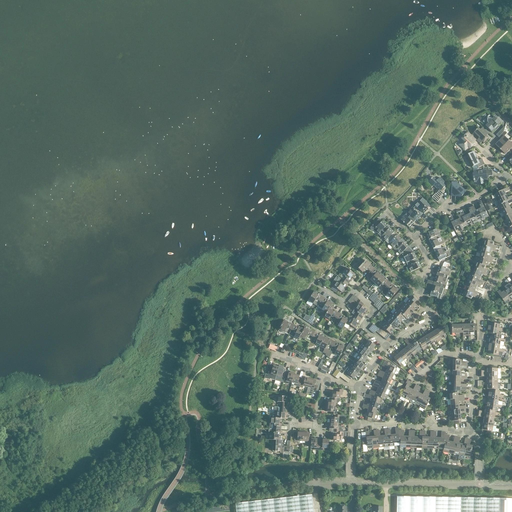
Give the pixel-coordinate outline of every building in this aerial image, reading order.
[(501,122),(495,116),(492,119),(491,118),(488,118),(488,122),(489,123),(485,126),(491,132),(501,122)] [(487,136),(489,134),(483,128),(481,130),(479,128),(475,132),(480,137),(477,140),(480,144),(482,142),(484,143),(489,138),(487,136)] [(474,142),(476,140),(468,132),(462,139),(464,140),(459,145),(465,150),(469,147),(470,148),(475,143),(474,142)] [(496,145),(501,150),(509,141),(504,136),(506,134),(504,132),(499,137),(501,139),(496,145)] [(511,143),(509,141),(501,150),(506,154),(511,149),(511,143)] [(472,167),(477,165),(479,168),(485,165),(482,159),(479,161),(474,152),(466,156),(472,167)] [(487,177),(493,176),(492,170),(489,170),(489,167),(483,168),(484,171),(480,172),(479,170),(474,171),(474,174),(475,182),(477,182),(478,185),(485,184),(484,181),(488,180),(487,177)] [(446,189),(445,187),(446,185),(445,184),(446,183),(440,178),(437,181),(434,177),(429,182),(433,186),(437,189),(439,188),(441,190),(439,192),(441,194),(446,189)] [(461,197),(466,192),(457,183),(452,182),(451,196),(461,197)] [(496,199),(497,201),(507,196),(505,193),(511,190),(510,187),(495,194),(497,198),(496,199)] [(438,202),(441,198),(436,194),(432,197),(438,202)] [(499,202),(500,205),(511,199),(511,196),(508,198),(507,196),(497,201),(497,202),(499,202)] [(419,200),(415,205),(424,214),(428,209),(430,206),(423,198),(420,201),(419,200)] [(500,212),(510,207),(509,204),(511,202),(511,199),(500,205),(499,206),(500,210),(499,211),(500,212)] [(481,209),(479,210),(484,220),(485,219),(485,218),(489,216),(481,201),(478,203),(481,209)] [(424,214),(415,205),(408,212),(417,221),(424,214)] [(484,220),(479,210),(476,211),(473,205),(470,206),(478,222),(482,220),(482,221),(484,220)] [(478,222),(470,206),(468,208),(471,214),(468,215),(473,225),(475,225),(474,223),(478,222)] [(505,216),(511,212),(511,209),(510,207),(500,212),(501,214),(503,213),(505,216)] [(467,226),(460,212),(459,210),(456,211),(458,216),(460,219),(457,220),(462,231),(464,230),(463,228),(467,226)] [(473,225),(468,215),(466,216),(464,214),(462,210),(460,212),(467,226),(470,224),(471,226),(473,225)] [(410,228),(417,221),(408,212),(409,213),(406,215),(405,215),(401,219),(410,228)] [(461,231),(462,231),(457,220),(455,222),(452,216),(449,217),(456,231),(460,229),(461,231)] [(379,219),(372,226),(371,227),(370,228),(370,229),(371,230),(372,230),(373,230),(374,230),(378,234),(387,225),(382,221),(379,219)] [(385,241),(394,232),(387,225),(378,234),(385,241)] [(430,243),(442,238),(440,234),(437,229),(426,234),(429,240),(430,243)] [(393,248),(401,239),(394,232),(385,241),(393,248)] [(435,252),(446,247),(442,238),(430,243),(435,252)] [(400,255),(402,253),(408,247),(409,246),(401,239),(393,248),(400,255)] [(483,246),(499,250),(500,247),(493,245),(494,242),(483,240),(483,242),(484,242),(483,246)] [(499,250),(483,246),(482,250),(481,250),(480,251),(491,254),(492,251),(499,253),(499,250)] [(403,258),(405,264),(406,263),(417,258),(414,253),(413,253),(411,249),(411,250),(408,247),(402,253),(404,258),(403,258)] [(446,247),(435,252),(439,262),(451,256),(446,247)] [(480,258),(496,262),(497,259),(491,257),(491,254),(480,251),(480,253),(481,253),(480,258)] [(421,267),(417,258),(406,263),(408,266),(407,267),(410,273),(421,267)] [(496,262),(480,258),(479,262),(478,261),(477,263),(486,265),(488,266),(489,263),(496,265),(496,262)] [(366,269),(370,272),(374,268),(366,260),(358,269),(362,273),(366,269)] [(477,263),(475,262),(475,264),(476,264),(474,268),(475,269),(490,275),(491,272),(485,269),(486,265),(477,263)] [(439,266),(436,276),(447,279),(448,276),(449,276),(451,270),(439,266)] [(339,277),(344,280),(344,281),(349,284),(355,275),(346,268),(345,267),(338,276),(339,277)] [(382,275),(374,268),(370,272),(366,276),(374,284),(382,275)] [(489,278),(490,275),(475,269),(474,272),(471,271),(471,273),(481,277),(482,275),(489,278)] [(482,284),(485,286),(486,283),(480,280),(481,277),(471,273),(470,275),(468,279),(471,279),(471,280),(482,284)] [(390,283),(382,275),(374,284),(379,287),(382,283),(386,287),(390,283)] [(436,276),(433,285),(445,289),(448,280),(447,279),(436,276)] [(342,293),(349,284),(344,281),(344,280),(339,277),(337,280),(338,281),(337,282),(336,282),(331,289),(336,293),(338,290),(342,293)] [(485,286),(482,284),(471,280),(469,283),(467,283),(466,284),(476,289),(477,286),(484,289),(485,286)] [(398,290),(390,283),(386,287),(381,293),(385,296),(387,295),(391,298),(398,290)] [(466,291),(480,297),(482,294),(475,291),(476,289),(466,284),(465,286),(468,287),(466,290),(466,291)] [(443,295),(445,289),(433,285),(431,291),(432,292),(431,295),(441,299),(442,295),(443,295)] [(466,291),(466,290),(465,290),(463,294),(462,294),(461,295),(472,300),(473,297),(479,300),(480,297),(466,291)] [(314,291),(308,301),(306,304),(311,307),(313,304),(317,307),(323,297),(314,291)] [(511,301),(505,292),(502,293),(500,291),(498,293),(506,304),(511,301)] [(373,302),(377,297),(378,296),(374,292),(369,299),(370,300),(371,300),(373,302)] [(405,304),(414,311),(415,310),(419,309),(419,308),(414,303),(416,300),(412,296),(409,299),(406,298),(403,302),(405,304)] [(333,303),(323,297),(317,307),(322,310),(327,313),(330,308),(333,303)] [(361,320),(364,315),(367,310),(362,307),(364,305),(360,301),(358,304),(352,314),(355,316),(357,317),(361,320)] [(402,308),(412,317),(413,316),(413,312),(414,311),(405,304),(402,308)] [(332,316),(336,318),(339,314),(330,308),(327,313),(324,317),(329,320),(332,316)] [(398,312),(407,319),(408,318),(412,318),(412,317),(402,308),(398,312)] [(393,314),(401,321),(402,320),(406,320),(407,319),(398,312),(396,310),(393,314)] [(342,329),(344,327),(346,323),(348,319),(339,314),(336,318),(341,321),(338,326),(342,329)] [(389,319),(399,327),(400,327),(400,323),(401,321),(393,314),(389,319)] [(350,325),(356,329),(361,320),(357,317),(355,316),(354,318),(353,317),(352,316),(351,316),(350,317),(348,319),(346,323),(344,327),(347,329),(350,325)] [(385,323),(394,330),(395,329),(399,328),(399,327),(389,319),(385,323)] [(284,332),(289,335),(294,325),(284,320),(282,323),(281,322),(281,323),(280,324),(280,325),(280,326),(281,326),(279,330),(284,333),(284,332)] [(476,324),(473,324),(473,321),(470,322),(470,325),(468,325),(468,336),(468,339),(470,339),(470,333),(474,333),(474,330),(477,330),(476,324)] [(385,323),(382,327),(383,328),(386,331),(389,333),(391,335),(392,336),(393,335),(393,331),(394,330),(385,323)] [(489,323),(489,328),(499,330),(499,331),(501,331),(501,329),(499,328),(500,325),(500,324),(489,323)] [(289,335),(294,337),(292,340),(297,343),(300,337),(304,330),(294,325),(289,335)] [(307,335),(312,337),(315,332),(305,327),(304,330),(300,337),(305,340),(307,335)] [(441,327),(436,330),(440,337),(443,335),(445,338),(447,337),(441,327)] [(431,333),(437,343),(442,340),(440,337),(436,330),(431,333)] [(320,347),(325,337),(315,332),(312,337),(308,345),(312,347),(314,346),(315,344),(320,347)] [(436,344),(437,343),(431,333),(427,336),(431,343),(434,341),(436,344)] [(503,342),(503,339),(501,339),(502,335),(501,335),(498,335),(491,334),(490,339),(501,340),(501,342),(503,342)] [(428,345),(431,343),(427,336),(422,339),(428,348),(430,347),(428,345)] [(325,337),(320,347),(324,349),(323,353),(326,354),(325,355),(327,356),(328,355),(329,353),(335,341),(325,337)] [(363,344),(373,351),(374,349),(373,349),(375,346),(366,339),(363,344)] [(418,353),(410,344),(406,339),(404,341),(408,346),(406,348),(412,354),(414,356),(418,353)] [(416,342),(422,349),(423,351),(428,348),(422,339),(416,342)] [(416,342),(415,340),(410,344),(418,353),(422,349),(416,342)] [(345,346),(335,341),(329,353),(328,355),(330,356),(331,354),(334,355),(335,354),(340,356),(345,346)] [(368,355),(370,353),(371,354),(373,351),(363,344),(362,344),(359,348),(368,355)] [(501,352),(502,349),(500,349),(500,345),(490,344),(489,349),(500,350),(499,352),(501,352)] [(366,357),(368,355),(359,348),(356,352),(358,354),(366,360),(368,358),(366,357)] [(409,356),(412,354),(406,348),(402,351),(409,360),(411,358),(409,356)] [(408,361),(409,360),(402,351),(398,354),(403,361),(406,359),(408,361)] [(362,364),(363,362),(364,362),(366,360),(358,354),(355,359),(357,361),(362,364)] [(401,363),(403,361),(398,354),(394,358),(401,367),(403,365),(401,363)] [(357,361),(354,365),(360,370),(361,371),(363,369),(362,368),(364,365),(362,364),(357,361)] [(386,371),(394,374),(396,369),(389,366),(390,363),(384,361),(382,366),(387,369),(386,371)] [(359,372),(360,370),(354,365),(351,363),(348,367),(358,375),(360,373),(359,372)] [(275,380),(279,367),(273,366),(268,364),(267,369),(269,369),(268,375),(265,374),(264,378),(270,380),(270,379),(275,380)] [(279,367),(275,380),(283,382),(285,376),(286,373),(283,373),(284,369),(279,367)] [(345,376),(350,380),(352,377),(354,379),(355,376),(357,377),(358,375),(348,367),(345,372),(347,373),(345,376)] [(394,374),(386,371),(385,373),(380,371),(379,373),(391,379),(394,374)] [(289,382),(292,383),(294,375),(289,373),(288,377),(285,376),(283,382),(288,384),(289,382)] [(382,381),(389,384),(391,379),(379,373),(377,376),(383,379),(382,381)] [(294,386),(299,387),(301,381),(298,380),(299,376),(294,375),(292,383),(295,384),(294,386)] [(305,386),(308,387),(310,379),(305,377),(304,382),(301,381),(299,387),(304,388),(305,386)] [(316,380),(310,379),(308,387),(306,393),(312,395),(313,391),(316,391),(318,391),(320,383),(316,381),(316,380)] [(389,384),(382,381),(381,383),(375,380),(374,383),(387,389),(389,384)] [(400,396),(405,399),(411,389),(409,388),(411,383),(408,381),(407,380),(404,386),(406,386),(405,388),(404,390),(402,394),(400,396)] [(387,389),(374,383),(373,386),(378,388),(377,390),(385,394),(387,389)] [(410,402),(412,399),(418,386),(416,385),(413,390),(411,389),(405,399),(410,402)] [(412,399),(416,401),(420,394),(418,393),(421,387),(418,386),(412,399)] [(500,391),(497,391),(489,389),(488,395),(499,396),(499,398),(501,398),(501,395),(499,395),(500,391)] [(330,398),(331,398),(340,399),(340,395),(342,395),(342,390),(336,390),(336,393),(332,392),(332,393),(330,393),(330,398)] [(370,396),(382,399),(385,400),(387,395),(385,394),(377,390),(376,393),(371,390),(368,395),(371,396),(370,396)] [(421,404),(428,391),(425,390),(422,395),(420,394),(416,401),(415,404),(420,406),(421,404)] [(428,391),(421,404),(420,406),(425,409),(426,406),(430,399),(428,398),(430,392),(428,391)] [(368,395),(366,394),(365,397),(371,399),(370,401),(381,404),(382,399),(370,396),(371,396),(368,395)] [(283,402),(282,408),(288,408),(289,397),(278,396),(277,402),(283,402)] [(325,401),(325,406),(335,407),(335,403),(337,404),(340,402),(340,399),(331,398),(331,401),(327,400),(327,401),(325,401)] [(498,405),(498,401),(487,400),(487,405),(497,406),(497,408),(499,408),(500,405),(498,405)] [(381,404),(370,401),(370,404),(364,402),(363,405),(377,409),(379,410),(381,404)] [(367,412),(375,414),(377,409),(363,405),(362,408),(368,410),(367,412)] [(330,415),(334,415),(336,415),(337,410),(335,410),(335,407),(325,406),(325,410),(326,411),(326,412),(330,412),(330,415)] [(287,419),(288,408),(282,408),(274,407),(274,413),(276,413),(276,415),(273,416),(273,418),(276,418),(282,419),(287,419)] [(375,414),(367,412),(365,420),(371,422),(371,419),(376,420),(378,415),(375,414)] [(341,415),(336,415),(334,415),(334,418),(330,418),(330,423),(338,424),(338,421),(340,421),(341,415)] [(460,415),(449,416),(449,422),(455,421),(455,424),(461,423),(460,415)] [(281,430),(282,419),(276,418),(273,418),(270,418),(270,424),(276,424),(275,429),(281,430)] [(333,432),(337,432),(343,432),(343,430),(340,427),(338,427),(338,424),(330,423),(328,423),(328,428),(329,428),(329,429),(333,429),(333,432)] [(492,435),(493,432),(495,432),(496,427),(493,426),(482,425),(482,426),(481,430),(487,431),(486,434),(492,435)] [(280,441),(281,430),(275,429),(270,429),(269,430),(268,433),(269,434),(269,440),(273,440),(280,441)] [(299,441),(303,441),(303,431),(299,431),(299,433),(293,432),(293,438),(294,438),(294,443),(299,443),(299,441)] [(306,444),(311,444),(311,439),(311,438),(309,437),(309,433),(307,433),(307,432),(303,431),(303,441),(306,442),(306,444)] [(373,448),(372,437),(369,437),(369,431),(365,432),(366,438),(362,438),(362,446),(367,445),(367,446),(367,449),(373,448)] [(343,436),(346,436),(346,434),(343,434),(343,432),(337,432),(336,435),(332,435),(332,440),(340,441),(341,438),(343,438),(343,436)] [(448,453),(451,442),(448,442),(449,436),(444,435),(444,437),(443,450),(443,452),(448,453)] [(454,454),(457,437),(454,437),(453,442),(451,442),(448,453),(454,454)] [(311,439),(311,444),(311,448),(314,448),(314,450),(319,450),(319,444),(317,444),(317,439),(311,439)] [(464,456),(468,439),(465,439),(464,445),(461,444),(459,455),(464,456)] [(282,441),(280,441),(273,440),(273,451),(279,452),(279,453),(283,454),(282,458),(289,459),(289,451),(290,448),(290,447),(281,446),(282,441)] [(319,444),(319,450),(324,450),(324,448),(328,449),(328,448),(331,449),(331,443),(328,442),(328,440),(323,440),(322,444),(319,444)] [(511,511),(511,499),(396,498),(396,511),(313,511),(311,495),(235,504),(236,511),(511,511)]
